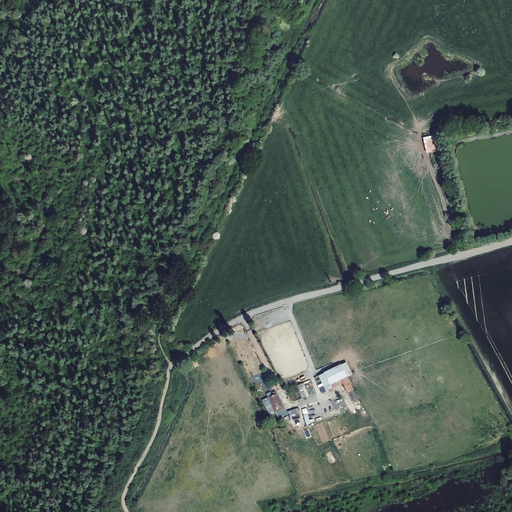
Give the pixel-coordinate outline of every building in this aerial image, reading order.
[(430,152),(433,165),(439,163),(436,151),(430,152)] [(352,375),(346,362),(323,373),(331,388),(342,383),(341,380),(347,377),(350,384),(354,382),(351,375),(352,375)] [(321,393),(331,388),(323,373),(318,376),(322,386),(318,388),(321,393)] [(314,378),(318,388),(322,386),(318,376),(314,378)] [(347,377),(341,380),(342,383),(347,393),(348,392),(353,390),(350,384),(347,377)] [(307,393),(316,389),(311,379),(302,383),(307,393)] [(301,396),(305,395),(300,384),(296,386),(301,396)] [(285,407),(277,390),(272,392),(273,394),(269,396),(275,409),(276,411),(285,407)] [(359,400),(354,390),(353,390),(348,392),(353,403),(359,400)] [(291,410),(292,415),(302,412),(300,407),(291,410)] [(332,440),(324,419),(308,426),(316,446),(332,440)]
